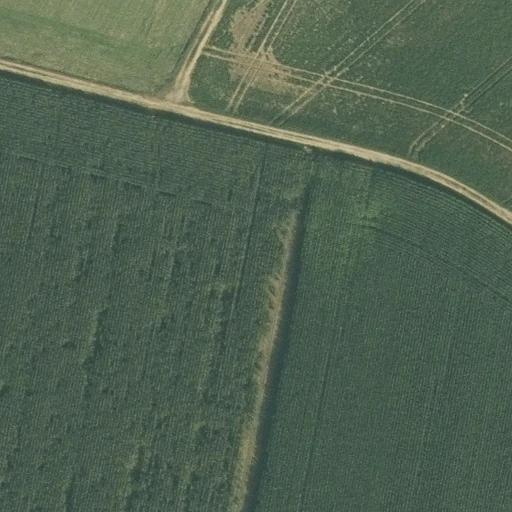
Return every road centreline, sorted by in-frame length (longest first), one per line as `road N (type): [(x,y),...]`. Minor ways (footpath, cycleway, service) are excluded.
road 1 (track): [(0,69),(421,172),(511,217)]
road 2 (track): [(158,111),(218,0)]
